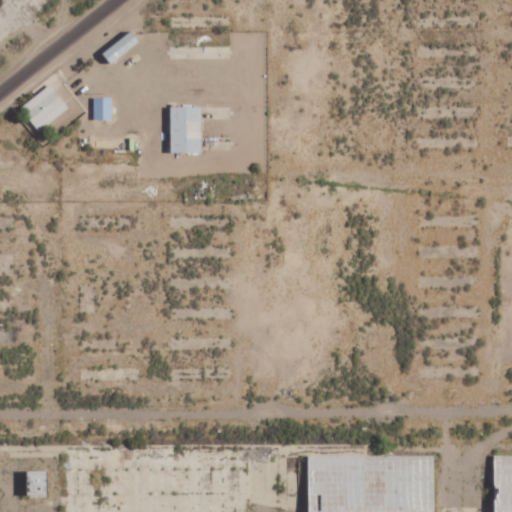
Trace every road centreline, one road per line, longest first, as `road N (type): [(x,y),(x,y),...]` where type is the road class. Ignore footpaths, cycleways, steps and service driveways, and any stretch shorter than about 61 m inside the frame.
road 1 (residential): [(0,402),(511,394)]
road 2 (residential): [(511,195),(0,198)]
road 3 (residential): [(127,0),(0,97)]
